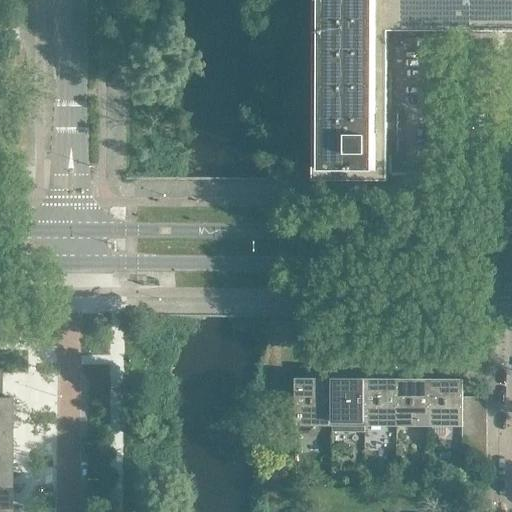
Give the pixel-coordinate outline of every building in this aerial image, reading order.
[(511,0),(314,0),(314,181),(388,181),(388,31),(511,32),(511,0)] [(333,422),(333,379),(297,379),(296,389),(293,389),(293,405),(296,405),(296,421),(333,422)] [(365,429),(365,422),(366,379),(333,379),(333,422),(333,426),(349,426),(349,429),(365,429)] [(398,422),(398,380),(366,379),(365,422),(398,422)] [(430,422),(430,380),(398,380),(398,422),(430,422)] [(463,422),(463,410),(463,397),(463,380),(430,380),(430,422),(463,422)] [(2,398),(0,397),(0,420),(7,421),(11,421),(12,398),(2,398)] [(488,410),(488,397),(463,397),(463,410),(488,410)] [(487,422),(488,410),(463,410),(463,422),(487,422)] [(11,443),(11,421),(7,421),(0,420),(0,442),(7,443),(11,443)] [(487,434),(487,422),(463,422),(463,434),(487,434)] [(487,446),(487,434),(463,434),(463,446),(487,446)] [(11,465),(11,443),(7,443),(0,442),(0,464),(6,465),(11,465)] [(487,458),(487,446),(463,446),(462,458),(487,458)] [(0,486),(11,487),(11,465),(6,465),(0,464),(0,486)] [(0,508),(11,509),(11,487),(0,486),(0,508)]
